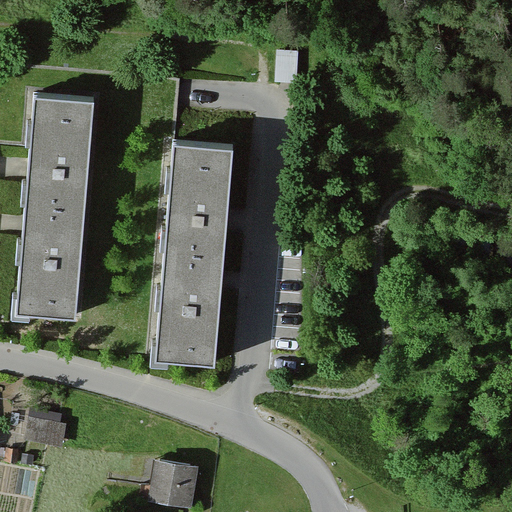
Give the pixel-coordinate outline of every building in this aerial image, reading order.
[(299,49),(276,48),(275,78),(297,80),(299,49)] [(91,102),(31,98),(14,316),(74,320),(91,102)] [(230,149),(170,144),(153,362),(213,367),(230,149)] [(64,419),(29,413),(24,441),(59,448),(64,419)] [(196,467),(154,459),(146,500),(188,507),(196,467)] [(0,511),(29,511),(40,473),(0,461),(0,511)]
